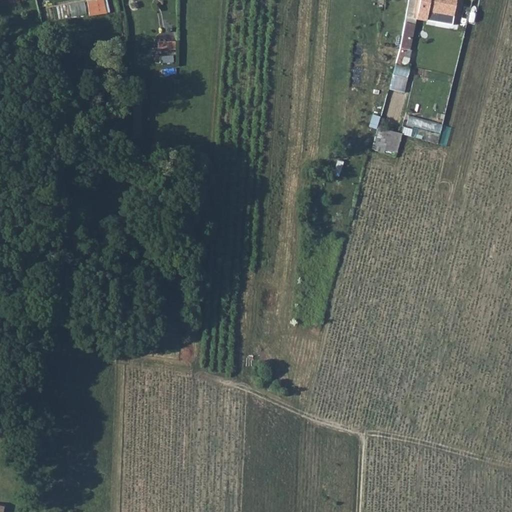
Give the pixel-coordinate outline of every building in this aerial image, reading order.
[(100,0),(87,3),(90,16),(107,13),(103,0),(100,0)] [(418,0),(418,7),(454,14),(456,0),(418,0)] [(72,15),(86,14),(86,4),(72,5),(72,15)] [(401,38),(399,45),(408,47),(410,35),(412,36),(415,22),(405,20),(401,38)] [(176,41),(159,41),(159,49),(176,49),(176,41)] [(374,149),(399,153),(403,132),(378,128),(374,149)]
